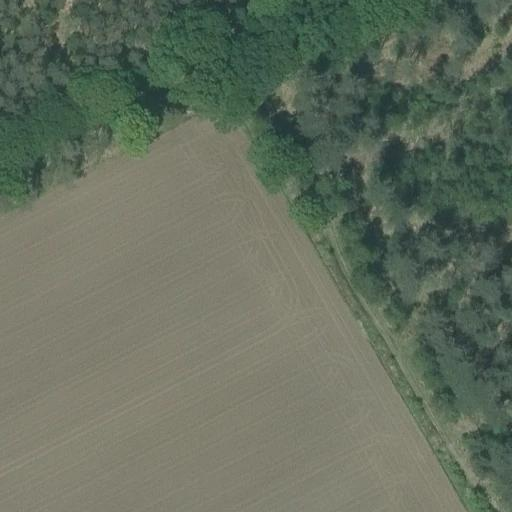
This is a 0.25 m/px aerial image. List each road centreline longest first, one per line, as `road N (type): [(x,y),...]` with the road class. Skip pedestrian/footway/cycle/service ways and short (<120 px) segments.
road 1 (track): [(258,117),(489,511)]
road 2 (track): [(258,117),(466,0)]
road 3 (track): [(50,0),(179,74)]
